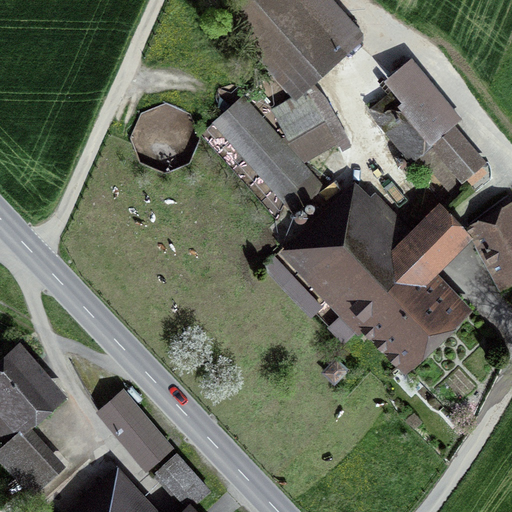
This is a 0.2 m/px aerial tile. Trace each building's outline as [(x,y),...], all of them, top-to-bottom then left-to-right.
[(295,0),(244,0),(227,15),(294,91),(340,51),(295,0)] [(437,137),(398,88),(370,111),(409,159),(437,137)] [(308,89),(274,108),(290,135),(286,138),(304,158),(337,140),(308,89)] [(286,201),(314,175),(243,96),(214,121),(286,201)] [(482,162),(455,130),(435,146),(462,179),(482,162)] [(454,194),(464,183),(438,157),(428,168),(454,194)] [(360,212),(347,198),(290,251),(347,311),(330,328),(342,341),(360,325),(362,327),(365,325),(400,362),(456,312),(422,276),(468,233),(442,206),(412,235),(376,197),(360,212)] [(511,208),(475,227),(503,280),(511,275),(511,208)] [(320,307),(273,256),(264,264),(312,315),(320,307)] [(0,456),(32,492),(56,471),(14,425),(22,418),(23,420),(52,394),(17,355),(0,370),(0,432),(8,442),(0,449),(0,456)] [(335,360),(324,371),(335,380),(345,369),(335,360)] [(146,467),(170,448),(122,390),(98,410),(146,467)] [(177,453),(158,469),(191,506),(209,490),(177,453)] [(137,511),(108,480),(73,511),(137,511)]
